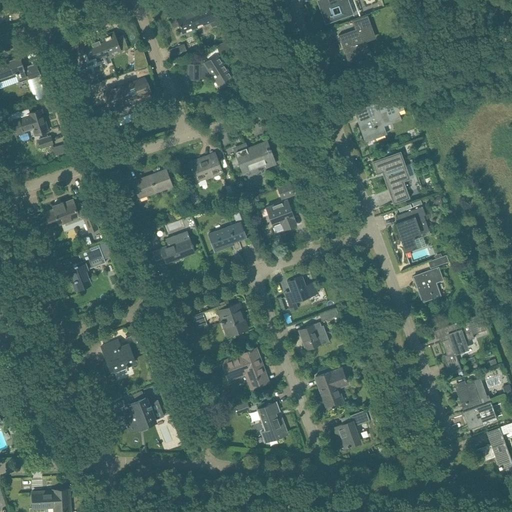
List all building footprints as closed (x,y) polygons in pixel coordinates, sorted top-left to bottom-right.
[(316,0),(325,24),(353,14),(348,0),(316,0)] [(187,9),(194,28),(209,22),(211,27),(222,23),(217,12),(211,14),(207,5),(200,8),(198,5),(187,9)] [(194,28),(187,9),(183,11),(184,14),(176,17),(177,18),(169,21),(172,28),(179,25),(182,32),(194,28)] [(374,34),(370,36),(372,43),(383,39),(374,14),(363,18),(369,33),(373,31),(374,34)] [(338,35),(348,62),(355,60),(357,60),(357,59),(360,58),(356,46),(364,44),(358,28),(338,35)] [(102,36),(108,54),(127,47),(122,35),(116,38),(113,32),(102,36)] [(108,54),(102,36),(97,38),(99,41),(84,47),(87,54),(94,52),(97,59),(102,57),(105,64),(111,62),(108,54)] [(217,45),(220,53),(231,49),(228,41),(217,45)] [(186,50),(183,44),(169,49),(171,55),(186,50)] [(142,48),(134,51),(134,70),(148,65),(142,48)] [(220,87),(233,79),(217,54),(204,62),(204,60),(198,62),(198,64),(188,63),(188,79),(198,79),(198,77),(211,73),(220,87)] [(15,74),(17,74),(20,82),(26,79),(34,101),(47,96),(36,64),(23,69),(19,57),(0,63),(0,77),(15,72),(15,74)] [(135,70),(137,77),(149,73),(147,66),(135,70)] [(98,81),(101,80),(100,77),(98,78),(96,73),(93,74),(91,69),(82,72),(86,84),(98,79),(98,81)] [(110,107),(149,92),(144,78),(105,93),(110,107)] [(353,110),(364,139),(371,136),(373,141),(374,141),(373,139),(384,135),(381,125),(390,121),(388,115),(396,112),(391,98),(378,103),(377,102),(377,104),(373,106),(372,104),(353,110)] [(106,114),(103,107),(96,109),(99,117),(106,114)] [(19,112),(18,112),(20,117),(11,120),(15,135),(25,132),(24,130),(32,127),(34,135),(48,130),(41,109),(28,113),(27,111),(19,113),(19,112)] [(38,140),(41,147),(52,144),(50,136),(38,140)] [(266,142),(247,149),(245,145),(234,149),(243,171),(265,163),(266,166),(274,163),(266,142)] [(400,152),(372,162),(377,175),(377,174),(383,172),(394,204),(393,204),(393,205),(410,199),(409,198),(408,199),(402,182),(409,179),(404,167),(405,166),(400,152)] [(200,162),(199,160),(189,163),(191,166),(190,167),(191,169),(191,168),(196,182),(206,178),(205,176),(220,171),(220,173),(221,172),(214,154),(213,154),(214,157),(200,162)] [(172,186),(166,169),(133,181),(139,198),(172,186)] [(294,194),(290,183),(277,187),(281,198),(294,194)] [(238,197),(233,184),(225,187),(230,200),(238,197)] [(51,226),(78,216),(72,199),(63,203),(63,202),(52,206),(53,209),(45,212),(51,226)] [(237,215),(245,213),(239,199),(232,202),(237,215)] [(273,226),(285,221),(286,223),(285,223),(287,227),(295,224),(294,221),(295,220),(287,199),(269,206),(271,212),(268,214),(273,226)] [(398,221),(394,223),(405,252),(417,247),(411,232),(419,229),(420,233),(429,230),(424,216),(425,215),(422,206),(396,215),(398,221)] [(92,231),(99,228),(92,210),(85,213),(92,231)] [(228,243),(245,237),(240,222),(208,234),(214,251),(229,246),(228,243)] [(152,227),(144,230),(150,245),(157,242),(152,227)] [(166,239),(168,245),(160,248),(166,264),(175,261),(175,260),(194,252),(192,246),(193,246),(190,239),(189,239),(189,237),(182,240),(180,234),(166,239)] [(87,249),(91,258),(102,254),(102,252),(98,244),(87,249)] [(109,249),(102,252),(102,254),(104,259),(111,256),(109,249)] [(446,255),(428,262),(430,268),(448,262),(446,255)] [(85,260),(68,267),(74,280),(72,280),(75,290),(90,284),(85,270),(89,268),(85,260)] [(420,288),(424,300),(440,295),(435,282),(442,279),(438,267),(413,276),(418,288),(420,288)] [(291,294),(285,296),(291,311),(297,308),(295,302),(316,294),(314,290),(316,289),(313,282),(305,285),(302,275),(287,281),(291,294)] [(225,303),(217,307),(221,320),(220,320),(221,322),(226,321),(231,334),(234,333),(234,334),(242,331),(241,330),(247,328),(241,313),(242,312),(239,303),(227,307),(225,303)] [(322,321),(338,315),(336,308),(319,314),(322,321)] [(207,325),(202,312),(192,316),(196,328),(207,325)] [(440,337),(446,355),(442,356),(447,368),(455,365),(458,372),(462,371),(455,352),(467,347),(465,341),(474,338),(472,333),(485,328),(480,313),(457,322),(456,321),(454,322),(455,323),(433,330),(436,338),(440,337)] [(320,338),(326,335),(322,326),(321,327),(319,322),(298,330),(305,350),(321,344),(319,338),(320,338)] [(137,351),(144,348),(138,333),(131,336),(137,351)] [(120,347),(118,340),(101,346),(106,360),(108,359),(113,371),(113,370),(126,365),(127,366),(128,365),(128,364),(135,361),(128,344),(120,347)] [(251,388),(268,382),(256,348),(251,350),(251,349),(249,350),(239,354),(239,355),(222,362),(228,379),(245,373),(251,388)] [(334,406),(333,405),(343,402),(337,387),(347,384),(342,368),(332,372),(331,371),(315,376),(327,408),(331,406),(331,407),(334,406)] [(466,410),(485,403),(483,397),(486,396),(480,378),(452,388),(452,389),(456,387),(463,405),(464,404),(466,410)] [(138,429),(140,430),(144,428),(144,427),(144,426),(143,424),(164,416),(157,399),(147,403),(145,397),(128,404),(131,412),(124,415),(130,431),(138,428),(138,429)] [(490,401),(485,403),(466,410),(462,411),(468,429),(497,419),(490,401)] [(246,402),(234,407),(237,413),(249,409),(246,402)] [(261,431),(265,441),(287,434),(281,418),(277,419),(275,412),(279,411),(275,402),(257,409),(265,430),(261,431)] [(369,420),(365,409),(341,418),(343,424),(337,426),(339,434),(337,435),(339,440),(341,439),(344,447),(347,446),(349,446),(349,445),(359,442),(353,426),(369,420)] [(213,415),(216,424),(223,421),(219,412),(213,415)] [(511,430),(511,422),(497,428),(499,433),(488,437),(488,438),(489,438),(491,444),(476,450),(480,462),(481,462),(481,461),(495,456),(502,478),(511,474),(511,464),(501,434),(511,430)] [(21,437),(13,440),(15,446),(23,443),(21,437)] [(394,463),(390,458),(385,462),(388,467),(394,463)] [(54,505),(54,511),(69,511),(68,489),(54,490),(54,488),(53,488),(53,491),(32,492),(33,507),(44,507),(44,506),(54,505)]
